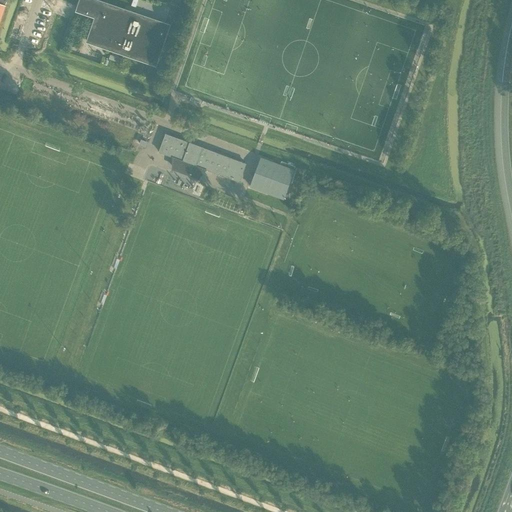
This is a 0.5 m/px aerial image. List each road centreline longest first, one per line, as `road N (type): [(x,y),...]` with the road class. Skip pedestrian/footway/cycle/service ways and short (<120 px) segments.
road 1 (primary): [(164,511),(0,451)]
road 2 (motorway): [(511,42),(504,102),(511,198)]
